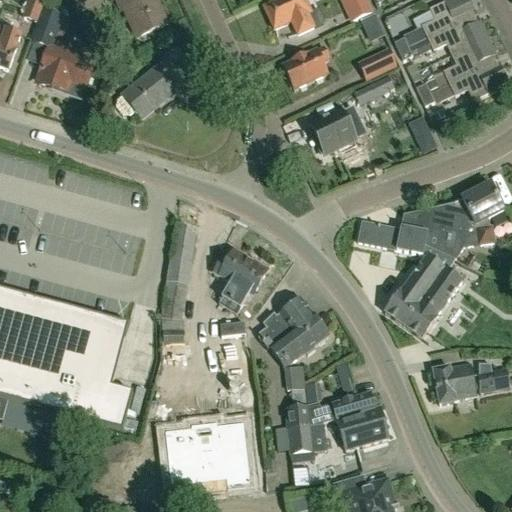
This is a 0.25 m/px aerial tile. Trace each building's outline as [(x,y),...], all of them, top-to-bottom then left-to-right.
[(36,27),(45,2),(38,0),(29,0),(21,21),(36,27)] [(77,17),(102,6),(98,0),(80,0),(71,4),(77,17)] [(114,0),(121,14),(123,12),(136,40),(167,26),(155,0),(114,0)] [(284,0),(263,10),(274,32),(291,24),(298,37),(314,30),(308,17),(311,15),(303,0),(284,0)] [(338,0),(350,26),(372,17),(364,0),(338,0)] [(403,41),(407,51),(417,47),(427,42),(474,20),(471,14),(473,13),(467,0),(455,0),(437,9),(429,13),(434,24),(421,30),(416,32),(402,39),(403,41)] [(54,42),(62,20),(44,13),(36,36),(54,42)] [(477,26),(474,20),(427,42),(433,55),(446,48),(451,59),(487,42),(486,40),(478,26),(477,26)] [(0,72),(7,75),(15,54),(21,37),(0,29),(0,72)] [(398,55),(407,51),(403,41),(394,46),(398,55)] [(487,42),(451,59),(456,69),(443,76),(448,88),(495,66),(493,60),(494,59),(488,44),(487,42)] [(417,47),(407,51),(412,60),(412,61),(422,57),(417,47)] [(294,94),(328,78),(321,65),(329,61),(324,50),(316,54),(316,53),(282,69),(287,80),(286,82),(290,90),(292,91),(294,94)] [(37,85),(54,92),(57,82),(80,91),(90,66),(48,51),(39,76),(40,76),(37,85)] [(174,51),(160,62),(164,66),(121,100),(122,101),(117,105),(116,111),(124,120),(129,121),(135,116),(141,124),(184,88),(178,81),(190,72),(174,51)] [(412,60),(407,51),(398,55),(402,64),(412,60)] [(394,69),(386,54),(359,67),(366,82),(394,69)] [(495,66),(448,88),(454,100),(467,94),(472,105),(509,88),(501,71),(498,72),(495,66)] [(359,109),(394,93),(387,80),(353,96),(359,109)] [(437,90),(433,82),(426,86),(430,94),(437,90)] [(425,88),(416,92),(420,101),(430,97),(425,88)] [(420,101),(424,111),(434,106),(430,97),(420,101)] [(300,108),(303,120),(317,116),(314,104),(300,108)] [(310,131),(317,145),(317,146),(316,146),(315,147),(319,156),(322,155),(323,159),(336,152),(337,154),(355,145),(354,142),(364,137),(351,112),(341,117),(340,116),(310,131)] [(445,120),(441,112),(431,117),(435,125),(445,120)] [(423,157),(436,151),(431,140),(418,146),(423,157)] [(425,261),(441,272),(445,275),(462,253),(462,251),(492,246),(490,230),(484,232),(483,224),(502,214),(490,188),(453,207),(403,219),(400,234),(361,227),(357,246),(425,261)] [(176,286),(201,291),(212,243),(188,237),(176,286)] [(227,313),(251,264),(233,254),(227,266),(221,263),(213,277),(218,280),(228,286),(219,303),(221,304),(218,307),(227,313)] [(441,272),(425,261),(384,316),(402,330),(441,272)] [(268,274),(251,264),(227,313),(236,318),(249,297),(252,300),(268,274)] [(441,272),(402,330),(420,343),(460,286),(445,275),(441,272)] [(0,401),(57,417),(75,422),(122,435),(133,396),(111,390),(128,327),(0,292),(0,401)] [(267,332),(259,337),(258,343),(267,354),(269,352),(284,373),(305,357),(307,360),(315,354),(312,351),(317,348),(320,348),(324,345),(324,342),(327,340),(312,320),(312,319),(301,303),(277,322),(273,317),(263,328),(267,332)] [(251,344),(236,345),(238,367),(253,366),(251,344)] [(236,345),(221,346),(223,368),(238,367),(236,345)] [(221,346),(206,348),(208,369),(223,368),(221,346)] [(206,348),(191,349),(193,371),(208,369),(206,348)] [(176,349),(161,351),(163,373),(178,371),(176,349)] [(191,349),(176,349),(178,371),(193,371),(191,349)] [(479,397),(509,391),(506,373),(491,376),(489,367),(478,367),(479,397)] [(474,389),(470,368),(449,372),(448,370),(431,373),(438,409),(455,405),(455,404),(476,399),(474,389)] [(292,411),(305,410),(302,370),(284,373),(286,395),(290,394),(292,411)] [(334,378),(338,392),(349,389),(345,374),(334,378)] [(305,410),(292,411),(284,412),(285,432),(286,432),(286,433),(323,429),(323,427),(335,424),(336,425),(374,414),(378,412),(374,413),(369,397),(319,411),(318,406),(305,410)] [(0,423),(52,438),(57,417),(0,401),(0,423)] [(374,414),(336,425),(345,455),(387,443),(378,412),(374,414)] [(250,425),(170,433),(176,495),(256,487),(250,425)] [(286,433),(288,454),(289,459),(326,455),(323,429),(286,433)] [(94,437),(76,432),(78,455),(88,458),(94,437)] [(286,432),(285,432),(275,433),(277,455),(288,454),(286,433),(286,432)] [(94,437),(88,458),(102,462),(109,442),(94,437)] [(109,442),(102,462),(116,467),(123,446),(109,442)] [(123,446),(116,467),(130,471),(137,450),(123,446)] [(373,475),(395,471),(393,459),(371,463),(373,475)] [(363,479),(332,488),(339,511),(347,511),(349,511),(348,511),(391,511),(388,503),(391,502),(387,486),(366,491),(363,479)] [(137,487),(124,489),(126,511),(140,509),(137,487)] [(124,489),(110,490),(112,511),(116,511),(126,511),(124,489)] [(112,511),(110,490),(95,492),(97,511),(112,511)] [(97,511),(95,492),(80,494),(82,511),(97,511)] [(0,501),(0,511),(18,511),(19,504),(0,501)]
